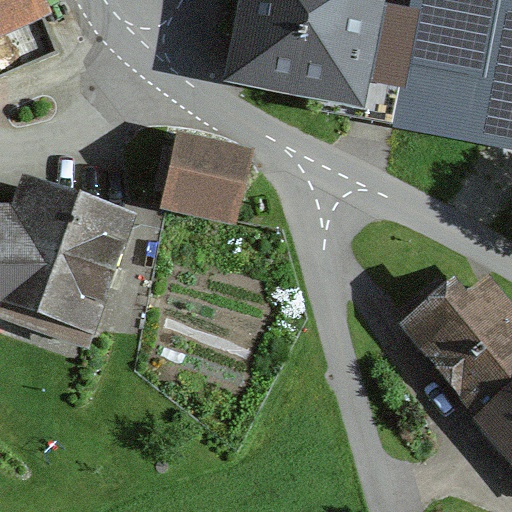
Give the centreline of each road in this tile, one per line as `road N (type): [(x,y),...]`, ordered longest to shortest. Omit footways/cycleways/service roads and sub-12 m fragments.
road 1 (unclassified): [(285,148),(390,511)]
road 2 (residential): [(285,148),(511,273)]
road 3 (residential): [(122,35),(142,75),(285,148)]
